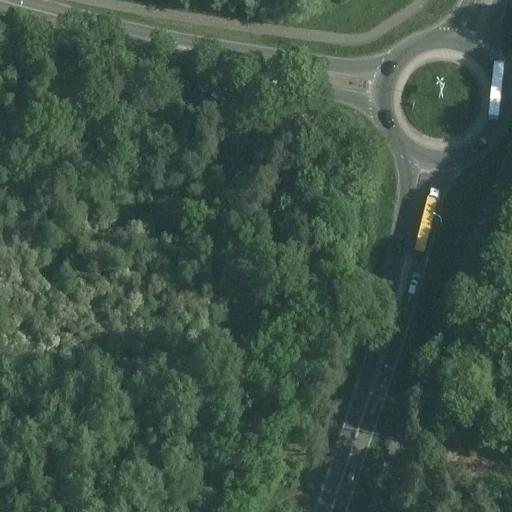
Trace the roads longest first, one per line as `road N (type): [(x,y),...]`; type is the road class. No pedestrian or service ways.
road 1 (secondary): [(229,58),(0,0)]
road 2 (primary): [(329,511),(397,305)]
road 3 (secondary): [(229,58),(284,83),(380,108)]
road 4 (secondary): [(387,70),(229,58)]
road 5 (primary): [(410,153),(396,241),(397,305)]
road 6 (primary): [(397,305),(423,248),(444,161)]
road 7 (primary): [(444,161),(478,148),(499,119),(500,83),(482,54)]
